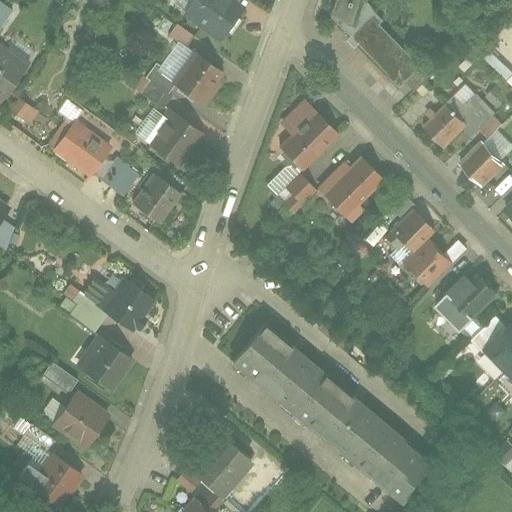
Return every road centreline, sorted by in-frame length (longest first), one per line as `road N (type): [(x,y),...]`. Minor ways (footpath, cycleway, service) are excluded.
road 1 (residential): [(285,23),(511,256)]
road 2 (residential): [(193,284),(285,23)]
road 3 (residential): [(116,511),(193,284)]
road 4 (residential): [(193,284),(0,145)]
